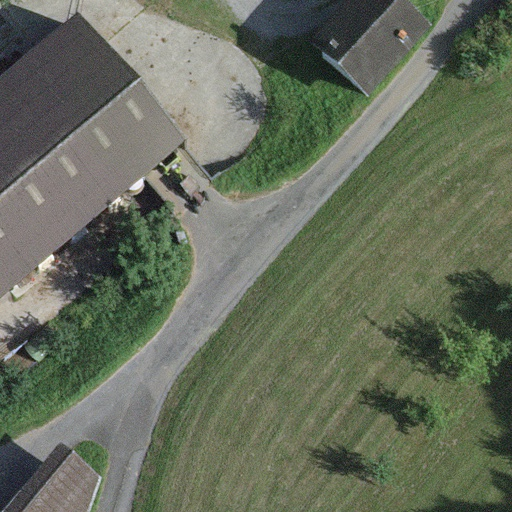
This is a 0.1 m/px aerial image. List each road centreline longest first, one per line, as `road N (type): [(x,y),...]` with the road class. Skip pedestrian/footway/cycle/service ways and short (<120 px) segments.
road 1 (track): [(0,503),(154,366)]
road 2 (track): [(126,511),(154,366)]
